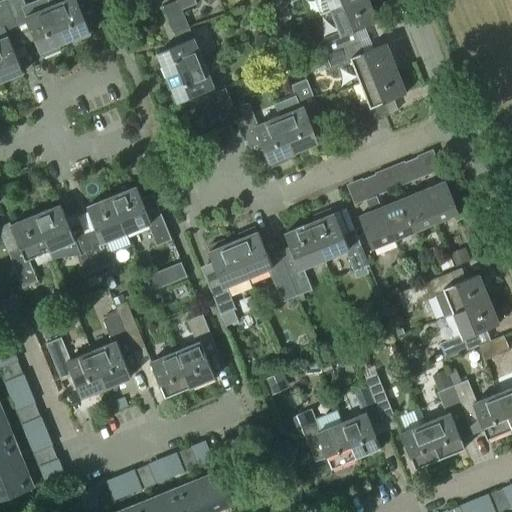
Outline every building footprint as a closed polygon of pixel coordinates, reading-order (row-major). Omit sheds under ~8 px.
[(25,48),(20,37),(21,36),(6,0),(3,0),(0,1),(0,28),(0,29),(0,82),(23,73),(14,52),(25,48)] [(6,0),(21,36),(31,33),(39,53),(41,52),(42,57),(59,50),(57,46),(66,42),(51,6),(48,0),(40,0),(26,6),(23,0),(6,0)] [(74,44),(91,37),(89,32),(90,32),(82,11),(93,7),(89,0),(66,0),(51,6),(66,42),(72,39),(74,44)] [(182,11),(191,7),(196,5),(193,0),(176,0),(177,1),(182,11)] [(324,57),(360,42),(356,31),(377,22),(368,0),(361,0),(332,12),(340,33),(318,42),(324,57)] [(327,0),(332,12),(361,0),(327,0)] [(174,34),(189,28),(182,11),(177,1),(163,6),(174,34)] [(168,78),(204,63),(193,39),(157,54),(168,78)] [(365,54),(360,42),(324,57),(330,72),(352,63),(360,84),(396,70),(386,45),(365,54)] [(301,65),(313,61),(310,53),(298,58),(301,65)] [(178,103),(191,97),(214,88),(204,63),(168,78),(178,103)] [(353,129),(384,116),(389,114),(385,103),(406,94),(396,70),(360,84),(369,105),(347,113),(353,129)] [(293,153),(318,143),(310,123),(322,118),(306,80),(291,86),(296,97),(275,106),(279,117),(293,153)] [(221,122),(236,116),(234,110),(226,89),(210,95),(221,122)] [(270,163),(272,167),(288,161),(286,156),(293,153),(279,117),(258,126),(249,104),(234,110),(236,116),(249,147),(260,143),(269,163),(270,163)] [(408,173),(422,167),(418,158),(404,164),(408,173)] [(412,182),(426,176),(422,167),(408,173),(412,182)] [(365,191),(379,185),(376,176),(361,181),(365,191)] [(437,223),(458,214),(459,214),(445,182),(424,191),(437,223)] [(376,197),(383,194),(379,185),(365,191),(369,200),(376,197)] [(137,188),(111,198),(126,234),(147,226),(156,247),(171,241),(153,196),(142,201),(137,188)] [(416,232),(437,223),(424,191),(402,200),(416,232)] [(372,250),(394,240),(381,208),(376,197),(369,200),(371,204),(370,213),(359,217),(372,250)] [(99,271),(114,265),(105,243),(126,234),(111,198),(86,208),(95,229),(84,234),(99,271)] [(394,240),(416,232),(402,200),(381,208),(394,240)] [(35,216),(50,253),(53,260),(76,257),(84,277),(99,271),(84,234),(80,223),(69,227),(60,206),(35,216)] [(332,215),(330,210),(314,216),(316,221),(309,224),(324,260),(345,252),(354,274),(370,267),(355,231),(343,236),(334,214),(332,215)] [(22,290),(37,284),(28,261),(50,253),(35,216),(10,226),(18,248),(7,252),(22,290)] [(297,297),(313,291),(304,269),(324,260),(309,224),(284,234),(293,255),(282,260),(297,297)] [(256,233),(254,229),(238,235),(240,240),(233,243),(248,279),(268,271),(282,303),(297,297),(282,260),(277,249),(266,254),(258,233),(256,233)] [(226,246),(224,241),(208,248),(210,253),(208,253),(213,266),(202,271),(220,316),(221,316),(232,311),(236,310),(231,297),(252,288),(248,279),(233,243),(226,246)] [(456,266),(470,260),(466,249),(452,255),(456,266)] [(458,283),(453,272),(398,295),(404,310),(445,293),(454,314),(489,300),(479,275),(458,283)] [(124,295),(113,300),(116,307),(127,303),(124,295)] [(479,347),(483,345),(478,334),(500,325),(489,300),(454,314),(463,336),(440,345),(446,360),(479,346),(479,347)] [(76,311),(83,309),(80,301),(73,304),(76,311)] [(133,353),(144,348),(127,303),(116,307),(115,308),(118,316),(133,353)] [(33,305),(25,308),(29,317),(37,314),(33,305)] [(237,322),(232,311),(221,316),(226,327),(237,322)] [(46,328),(41,315),(32,319),(37,332),(46,328)] [(105,389),(130,379),(122,357),(133,353),(118,316),(103,322),(112,344),(90,352),(105,389)] [(190,390),(191,389),(215,380),(206,358),(217,353),(202,316),(187,322),(196,345),(175,353),(190,390)] [(485,361),(510,351),(504,337),(483,345),(479,347),(485,361)] [(70,361),(61,339),(46,345),(60,382),(72,377),(80,398),(105,389),(90,352),(70,361)] [(289,358),(293,355),(293,350),(290,347),(285,346),(282,349),(281,354),(285,358),(289,358)] [(165,400),(190,390),(175,353),(150,363),(165,400)] [(316,360),(307,363),(308,375),(321,373),(316,360)] [(13,379),(22,376),(17,362),(8,365),(13,379)] [(330,362),(321,365),(325,376),(334,372),(330,362)] [(0,372),(4,383),(13,379),(8,365),(0,368),(0,372)] [(452,386),(445,371),(432,376),(438,392),(437,393),(446,415),(425,424),(439,460),(465,449),(456,428),(468,423),(453,386),(452,386)] [(383,423),(394,419),(376,374),(365,379),(368,386),(383,423)] [(282,375),(269,380),(275,394),(288,388),(282,375)] [(476,403),(467,380),(453,386),(468,423),(478,419),(487,440),(511,429),(511,428),(498,394),(476,403)] [(356,460),(381,449),(372,428),(383,423),(368,386),(353,393),(362,415),(341,423),(356,460)] [(511,428),(511,388),(498,394),(511,428)] [(115,401),(119,410),(128,407),(124,398),(115,401)] [(31,422),(40,418),(34,403),(24,407),(31,422)] [(22,426),(31,422),(24,407),(15,411),(22,426)] [(331,470),(356,460),(341,423),(320,431),(311,409),(295,416),(314,462),(325,457),(331,470)] [(0,450),(16,444),(7,423),(0,426),(0,450)] [(415,470),(439,460),(425,424),(400,434),(415,470)] [(0,475),(25,466),(16,444),(0,450),(0,475)] [(48,464),(57,460),(51,446),(42,449),(48,464)] [(39,467),(48,464),(42,449),(33,453),(39,467)] [(180,464),(195,458),(191,449),(177,454),(180,464)] [(184,473),(191,470),(198,467),(195,458),(180,464),(184,473)] [(0,499),(1,501),(34,488),(25,466),(0,475),(0,499)] [(138,481),(152,475),(148,466),(134,472),(138,481)] [(208,511),(213,511),(231,505),(218,472),(196,481),(208,511)] [(141,490),(155,484),(152,475),(138,481),(141,490)] [(183,511),(208,511),(196,481),(175,490),(183,511)] [(96,498),(110,492),(107,483),(92,489),(96,498)] [(503,511),(510,508),(502,489),(495,492),(503,511)] [(158,511),(183,511),(175,490),(153,498),(158,511)] [(100,507),(114,501),(110,492),(96,498),(100,507)] [(494,511),(501,511),(503,511),(495,492),(487,495),(494,511)] [(134,511),(158,511),(153,498),(132,507),(134,511)] [(66,507),(67,511),(74,511),(80,509),(77,502),(66,507)]
